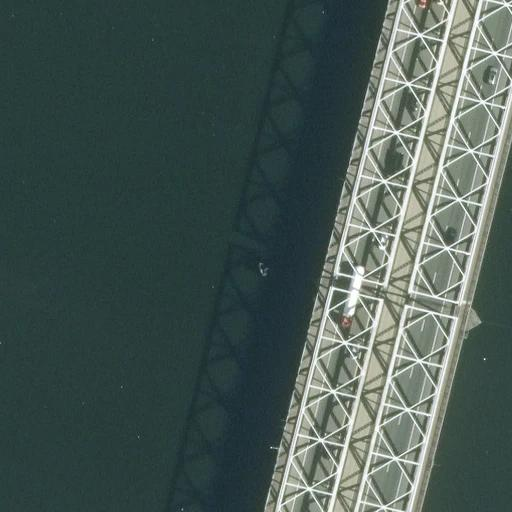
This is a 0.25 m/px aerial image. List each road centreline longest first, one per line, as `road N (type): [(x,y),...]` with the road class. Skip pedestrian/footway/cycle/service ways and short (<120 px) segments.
road 1 (motorway): [(432,0),(306,511)]
road 2 (motorway): [(377,511),(502,0)]
road 3 (unclassified): [(341,511),(466,0)]
